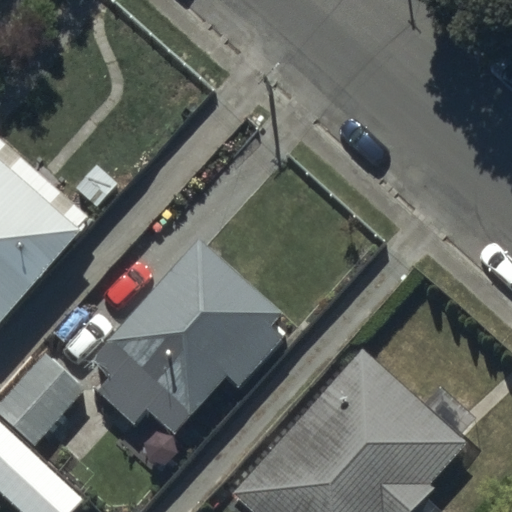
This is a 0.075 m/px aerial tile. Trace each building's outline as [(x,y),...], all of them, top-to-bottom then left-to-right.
[(29,180),(0,156),(0,349),(81,251),(75,246),(91,227),(47,191),(57,180),(40,167),(29,180)] [(203,256),(93,377),(110,392),(97,406),(134,441),(148,426),(177,453),(232,393),(239,399),(282,351),(272,342),(284,330),(203,256)] [(364,344),(231,492),(254,511),(406,511),(471,441),(464,435),(474,425),(436,391),(427,401),(364,344)] [(47,352),(0,402),(0,410),(37,444),(87,389),(47,352)] [(0,419),(0,488),(25,511),(71,511),(85,497),(0,419)]
